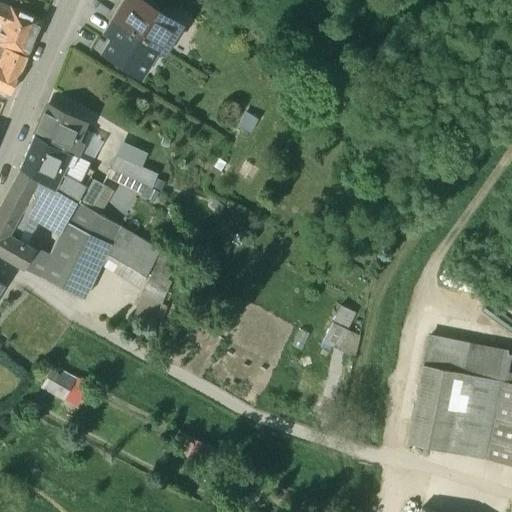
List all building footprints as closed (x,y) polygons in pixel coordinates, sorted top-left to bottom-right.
[(175,21),(140,0),(136,0),(128,14),(121,9),(114,21),(157,48),(156,48),(163,52),(177,30),(175,21)] [(42,20),(0,2),(0,23),(3,25),(0,31),(0,44),(6,47),(26,55),(33,40),(34,39),(37,33),(37,32),(42,20)] [(157,48),(114,21),(107,33),(114,38),(104,53),(140,75),(156,48),(157,48)] [(0,60),(0,86),(11,92),(27,56),(26,55),(6,47),(0,60)] [(84,123),(44,105),(32,133),(34,134),(51,142),(72,151),(84,123)] [(51,142),(34,134),(21,165),(38,172),(43,159),(51,142)] [(83,156),(72,151),(51,142),(43,159),(60,170),(65,161),(77,168),(83,156)] [(156,172),(119,156),(113,169),(151,186),(156,172)] [(60,170),(43,159),(38,172),(37,174),(53,184),(60,170)] [(77,168),(65,161),(60,170),(53,184),(66,191),(77,168)] [(21,167),(0,205),(0,229),(17,238),(31,212),(60,229),(76,200),(21,167)] [(66,191),(65,193),(76,199),(90,174),(77,168),(66,191)] [(96,212),(76,200),(60,229),(48,254),(39,273),(84,296),(100,264),(119,224),(97,211),(96,212)] [(139,236),(119,224),(100,264),(144,288),(146,282),(151,271),(151,264),(141,271),(125,262),(139,236)] [(0,229),(0,252),(24,266),(35,248),(18,238),(17,238),(0,229)] [(139,236),(125,262),(141,271),(151,264),(159,249),(159,248),(139,236)] [(48,254),(35,248),(24,266),(39,273),(48,254)] [(159,249),(151,264),(151,271),(146,282),(165,289),(169,280),(166,278),(175,258),(159,249)] [(165,289),(146,282),(144,288),(132,316),(156,325),(171,292),(165,289)] [(244,302),(228,292),(218,308),(234,317),(244,302)] [(355,314),(338,306),(322,340),(351,354),(359,337),(347,331),(355,314)] [(507,354),(428,339),(423,364),(462,372),(501,380),(507,354)] [(53,363),(41,386),(64,398),(76,376),(53,363)] [(423,364),(423,365),(407,448),(447,451),(462,372),(423,364)] [(501,380),(462,372),(447,451),(486,459),(501,380)] [(76,376),(64,398),(77,405),(89,382),(76,376)] [(511,382),(501,380),(486,459),(511,464),(511,382)] [(215,451),(176,430),(171,439),(180,444),(177,449),(207,466),(215,451)]
